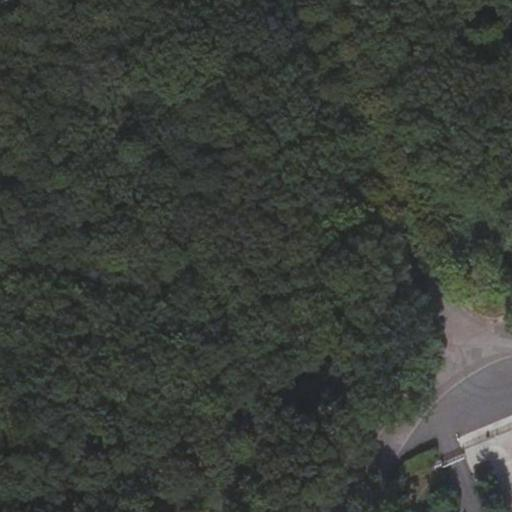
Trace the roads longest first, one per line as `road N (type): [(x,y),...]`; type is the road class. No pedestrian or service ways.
road 1 (unclassified): [(323,0),(481,389)]
road 2 (unclassified): [(481,389),(425,422),(362,511)]
